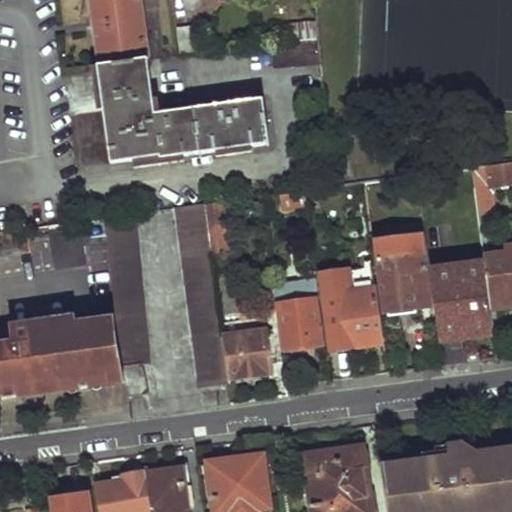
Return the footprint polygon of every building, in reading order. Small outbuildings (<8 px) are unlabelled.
[(97,64),(110,162),(159,155),(159,158),(199,152),(192,108),(154,113),(139,0),(92,0),(100,64),(97,64)] [(292,23),(293,40),(317,37),(316,21),(292,23)] [(175,30),(178,54),(184,53),(204,51),(202,27),(175,30)] [(264,34),(264,43),(272,42),(275,42),(274,34),(264,34)] [(272,42),(275,67),(318,63),(317,37),(293,40),(275,42),(272,42)] [(192,108),(199,152),(269,142),(263,99),(192,108)] [(511,163),(473,168),(475,186),(511,181),(511,163)] [(446,171),(465,319),(491,316),(490,309),(483,250),(477,205),(477,200),(475,186),(473,168),(446,171)] [(305,189),(279,194),(282,211),(307,208),(305,189)] [(206,203),(213,253),(231,251),(224,201),(206,203)] [(176,207),(201,387),(230,383),(230,379),(224,336),(213,253),(206,203),(176,207)] [(127,381),(129,395),(149,393),(145,363),(152,362),(135,213),(106,217),(117,317),(127,381)] [(374,241),(384,312),(430,306),(420,234),(374,241)] [(483,250),(490,309),(511,306),(511,245),(507,246),(507,252),(489,254),(488,249),(483,250)] [(324,295),(331,350),(353,347),(352,340),(379,336),(373,289),(354,291),(351,265),(317,270),(320,296),(324,295)] [(279,305),(284,351),(299,349),(299,355),(310,354),(309,347),(322,346),(316,299),(319,300),(315,276),(273,281),(277,305),(279,305)] [(230,379),(273,373),(272,364),(284,363),(277,316),(259,318),(261,331),(224,336),(230,379)] [(0,398),(6,398),(1,365),(13,363),(18,396),(127,381),(117,317),(76,323),(77,326),(54,330),(52,321),(6,327),(6,334),(0,334),(0,398)] [(77,326),(76,323),(75,317),(52,321),(54,330),(77,326)] [(13,363),(1,365),(6,398),(18,396),(13,363)] [(502,411),(483,413),(486,430),(505,428),(502,411)] [(511,440),(468,446),(469,452),(490,449),(490,456),(504,454),(504,448),(511,446),(511,440)] [(423,465),(382,470),(388,511),(511,511),(511,446),(504,448),(504,454),(490,456),(490,449),(469,452),(468,446),(460,442),(445,444),(445,451),(434,452),(421,453),(423,465)] [(445,451),(445,444),(433,445),(434,452),(445,451)] [(305,456),(312,511),(373,511),(363,448),(305,456)] [(273,454),(277,484),(293,482),(288,452),(273,454)] [(211,464),(216,511),(230,511),(231,511),(256,511),(256,508),(271,506),(263,457),(211,464)] [(151,511),(191,511),(184,469),(145,474),(151,511)] [(96,480),(101,511),(151,511),(145,474),(96,480)] [(53,493),(56,511),(90,511),(87,488),(53,493)]
